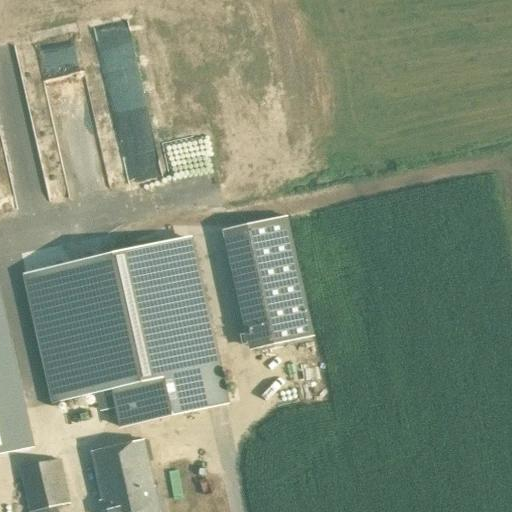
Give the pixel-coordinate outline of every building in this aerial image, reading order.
[(247,350),(314,337),(289,215),(223,229),(247,350)] [(55,402),(112,390),(120,429),(230,404),(192,237),(110,257),(27,276),(55,402)] [(0,455),(30,449),(0,315),(0,455)] [(105,511),(159,511),(144,440),(92,452),(105,511)] [(58,511),(57,507),(70,504),(60,460),(19,469),(28,511),(58,511)]
